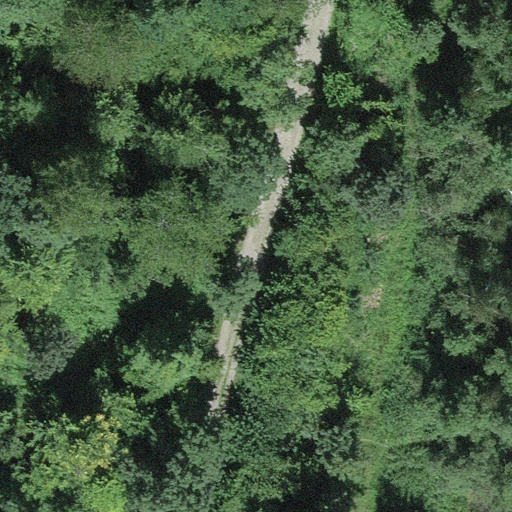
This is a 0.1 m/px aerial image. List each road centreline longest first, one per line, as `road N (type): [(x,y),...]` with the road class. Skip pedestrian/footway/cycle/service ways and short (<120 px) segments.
road 1 (track): [(320,0),(308,90),(184,511)]
road 2 (track): [(356,511),(366,352),(439,0)]
